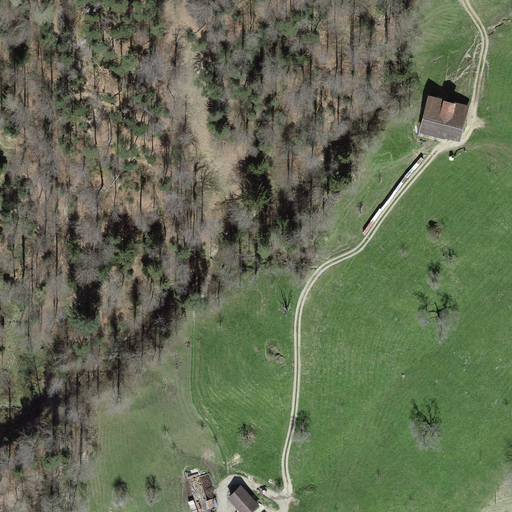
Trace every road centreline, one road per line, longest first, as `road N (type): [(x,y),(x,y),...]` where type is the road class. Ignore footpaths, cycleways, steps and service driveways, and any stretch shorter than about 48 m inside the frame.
road 1 (track): [(230,473),(289,504),(300,299),(324,267),(361,247),(441,146),(465,144),(482,39),(465,0)]
road 2 (track): [(230,473),(198,395),(195,309),(211,268),(196,246),(171,235),(154,258),(82,293),(61,268),(23,172),(0,142)]
